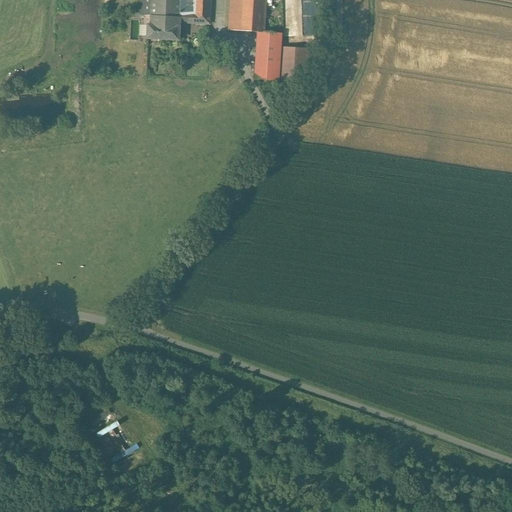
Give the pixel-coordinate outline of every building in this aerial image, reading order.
[(140,0),(139,13),(146,13),(146,15),(149,15),(148,21),(180,23),(210,24),(210,0),(140,0)] [(266,0),(231,0),(229,30),(257,32),(264,33),(264,32),(266,0)] [(180,23),(148,21),(149,15),(146,15),(144,15),(144,26),(148,26),(148,38),(179,40),(180,23)] [(282,34),(264,32),(264,33),(257,32),(254,79),(279,81),(282,34)] [(110,453),(113,459),(140,448),(138,442),(110,453)]
